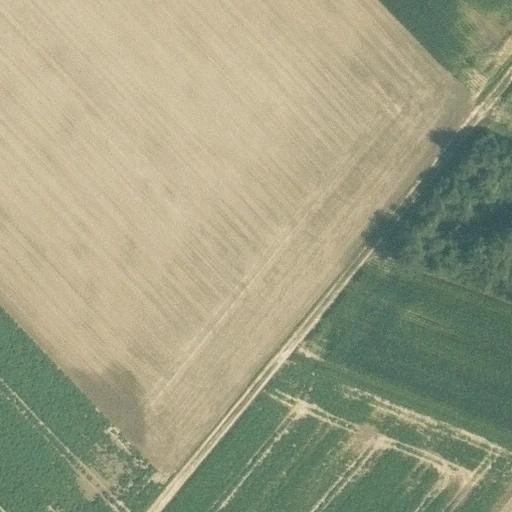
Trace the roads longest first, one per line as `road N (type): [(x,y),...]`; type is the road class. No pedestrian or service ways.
road 1 (track): [(511,78),(152,511)]
road 2 (track): [(281,353),(511,442)]
